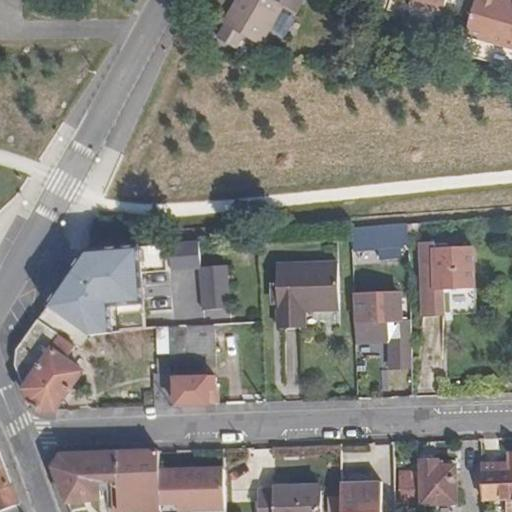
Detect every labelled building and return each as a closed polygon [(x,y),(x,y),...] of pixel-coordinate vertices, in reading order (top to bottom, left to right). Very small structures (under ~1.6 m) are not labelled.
[(256,42),(279,0),(292,7),(295,0),(232,0),(220,23),(226,27),(219,40),(238,50),(245,37),(256,42)] [(415,0),(444,8),(446,0),(415,0)] [(471,0),(462,34),(511,49),(511,0),(510,0),(507,0),(506,2),(498,0),(471,0)] [(408,249),(406,225),(350,229),(351,253),(376,251),(377,261),(397,260),(397,249),(408,249)] [(144,240),(89,250),(49,306),(60,315),(84,331),(93,335),(114,333),(112,305),(146,303),(144,240)] [(207,254),(205,241),(184,242),(185,256),(207,254)] [(435,276),(436,251),(435,244),(421,245),(421,277),(435,276)] [(456,288),(474,287),(472,250),(436,251),(435,276),(436,289),(456,288)] [(303,309),(336,308),(335,265),(275,267),(275,285),(276,304),(277,329),(303,328),(303,309)] [(202,266),(204,316),(232,315),(231,266),(202,266)] [(276,304),(275,285),(267,285),(268,304),(276,304)] [(473,297),(474,287),(456,288),(456,298),(473,297)] [(411,367),(410,323),(401,323),(401,301),(371,301),(371,296),(356,296),(356,326),(354,326),(355,342),(387,341),(388,368),(411,367)] [(49,330),(74,346),(84,331),(60,315),(49,330)] [(63,360),(74,346),(49,330),(35,320),(17,348),(14,364),(27,400),(42,409),(54,410),(80,372),(63,360)] [(184,371),(182,332),(166,333),(168,372),(184,371)] [(169,406),(168,374),(153,376),(154,406),(169,406)] [(215,404),(213,377),(174,378),(175,405),(215,404)] [(52,467),(65,504),(101,503),(100,483),(112,483),(113,508),(146,507),(145,511),(160,511),(159,486),(157,450),(59,453),(52,467)] [(157,450),(159,486),(173,485),(171,450),(157,450)] [(498,464),(480,464),(481,499),(505,499),(505,511),(511,511),(511,454),(509,455),(509,471),(499,471),(498,464)] [(0,511),(17,506),(0,460),(0,511)] [(410,480),(411,497),(421,497),(422,502),(455,501),(455,467),(437,467),(437,462),(420,463),(420,480),(410,480)] [(345,511),(393,511),(393,481),(345,482),(345,511)] [(319,511),(319,486),(275,486),(275,489),(259,489),(259,511),(319,511)]
